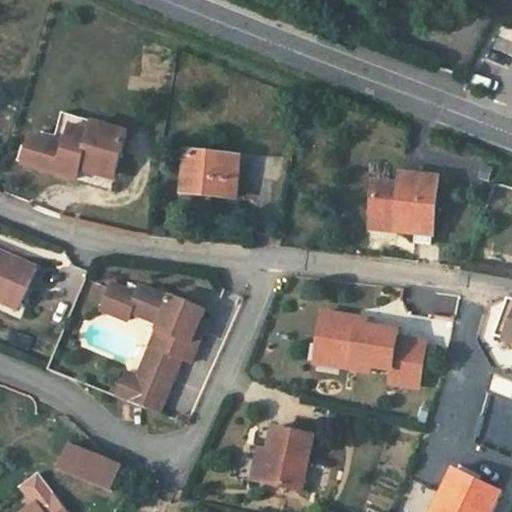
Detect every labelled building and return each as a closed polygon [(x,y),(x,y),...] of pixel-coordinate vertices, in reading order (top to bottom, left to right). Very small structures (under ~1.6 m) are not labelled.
[(92,133),(95,125),(64,115),(54,144),(66,147),(73,127),(92,133)] [(33,137),(24,165),(76,182),(80,171),(82,165),(115,176),(128,135),(95,125),(92,133),(73,127),(66,147),(54,144),(33,137)] [(238,198),(242,159),(189,154),(184,204),(212,206),(214,197),(238,198)] [(115,176),(82,165),(80,171),(113,182),(115,176)] [(377,183),(373,216),(398,220),(397,231),(417,233),(416,242),(434,244),(441,179),(402,174),(401,186),(377,183)] [(372,228),(397,231),(398,220),(373,216),(372,228)] [(37,268),(0,252),(0,301),(19,310),(37,268)] [(160,325),(151,347),(177,358),(182,359),(191,363),(203,333),(197,330),(205,310),(171,297),(170,299),(140,287),(137,296),(112,286),(102,312),(128,322),(131,314),(160,325)] [(511,299),(507,299),(503,312),(511,315),(511,299)] [(511,315),(503,312),(495,336),(511,340),(511,315)] [(326,352),(332,315),(325,314),(317,365),(370,373),(371,368),(354,365),(355,356),(326,352)] [(374,322),(332,315),(326,352),(355,356),(354,365),(371,368),(393,371),(390,385),(420,390),(427,344),(399,340),(400,332),(373,328),(374,322)] [(177,358),(151,347),(143,368),(169,378),(177,358)] [(182,359),(177,358),(169,378),(174,380),(182,359)] [(160,415),(174,380),(169,378),(143,368),(139,378),(135,388),(123,383),(118,398),(160,415)] [(487,392),(511,402),(511,379),(493,372),(487,392)] [(127,373),(123,383),(135,388),(139,378),(127,373)] [(269,453),(262,483),(302,492),(314,438),(275,429),(269,453)] [(71,444),(60,471),(113,492),(124,465),(71,444)] [(252,481),(262,483),(269,453),(260,451),(252,481)] [(494,511),(504,492),(456,470),(435,511),(494,511)] [(67,511),(37,474),(25,483),(31,490),(27,493),(37,506),(41,511),(67,511)] [(27,493),(31,490),(25,483),(21,486),(27,493)]
